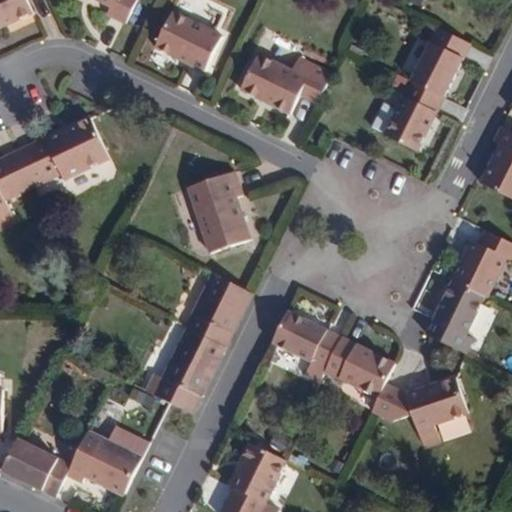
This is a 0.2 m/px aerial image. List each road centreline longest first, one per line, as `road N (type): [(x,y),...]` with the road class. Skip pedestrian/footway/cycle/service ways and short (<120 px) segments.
road 1 (residential): [(352,254),(330,174),(82,55),(0,91)]
road 2 (residential): [(171,511),(281,288),(352,254)]
road 3 (residential): [(352,254),(447,197),(511,64)]
